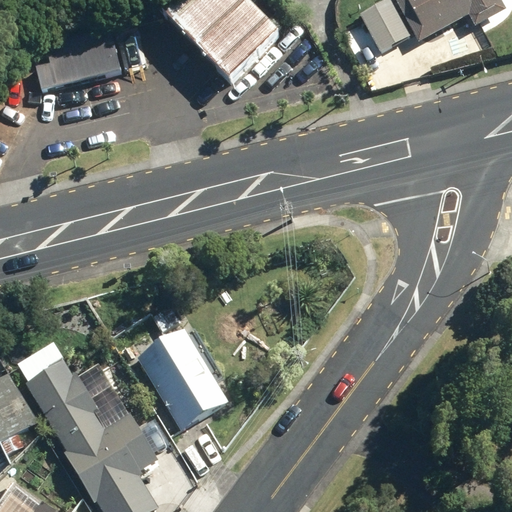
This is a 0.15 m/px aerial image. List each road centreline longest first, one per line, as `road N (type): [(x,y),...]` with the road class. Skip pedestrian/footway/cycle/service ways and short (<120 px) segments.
road 1 (secondary): [(396,152),(0,248)]
road 2 (residential): [(468,134),(478,208),(470,241),(453,273),(394,336)]
road 3 (residential): [(394,336),(261,511)]
road 4 (residential): [(394,336),(412,250),(396,152)]
